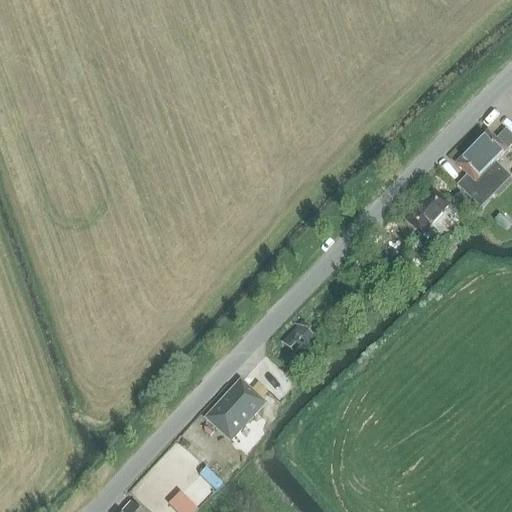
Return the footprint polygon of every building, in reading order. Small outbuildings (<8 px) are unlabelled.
[(497,162),(511,145),(511,138),(505,131),(497,139),(489,131),(458,164),(469,176),(459,186),(482,207),(511,176),(497,162)] [(468,222),(467,221),(449,205),(433,189),(405,220),(423,237),(434,225),(451,241),(468,222)] [(461,193),(449,205),(467,221),(478,210),(461,193)] [(387,271),(394,277),(408,262),(401,256),(387,271)] [(299,362),(318,342),(304,328),(285,348),(299,362)] [(257,369),(285,395),(296,382),(269,357),(257,369)] [(247,424),(261,409),(254,401),(256,399),(240,384),(206,421),(229,443),(247,424)]
